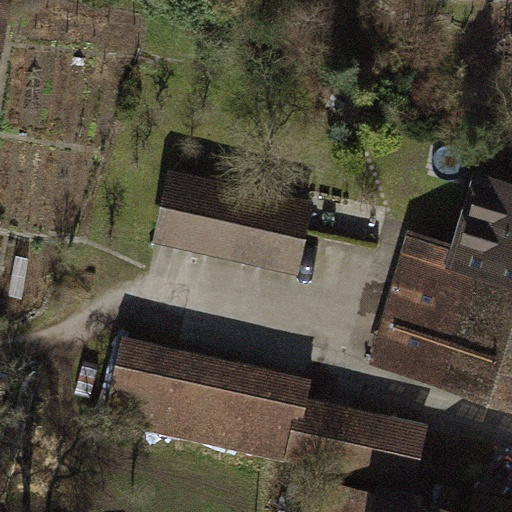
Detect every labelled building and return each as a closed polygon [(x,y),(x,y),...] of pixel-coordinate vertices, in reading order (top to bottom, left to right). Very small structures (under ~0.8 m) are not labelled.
[(0,0),(0,106),(15,0),(0,0)] [(511,187),(445,164),(380,355),(511,399),(511,187)] [(169,193),(157,253),(293,281),(305,221),(169,193)] [(398,418),(117,347),(100,412),(382,483),(398,418)] [(471,511),(330,480),(323,511),(471,511)]
